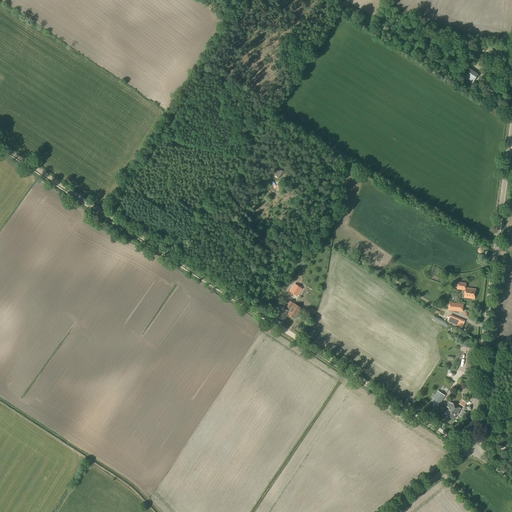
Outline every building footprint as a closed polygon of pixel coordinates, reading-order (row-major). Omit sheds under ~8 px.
[(464,79),(471,84),(477,75),(470,70),(464,79)] [(274,175),(279,179),(284,173),(279,169),(274,175)] [(300,247),(297,251),(304,256),(307,252),(300,247)] [(295,261),(298,264),(301,259),(295,254),(290,261),(293,263),(295,261)] [(464,298),(474,299),(476,289),(465,288),(466,283),(458,282),(457,289),(465,290),(464,298)] [(294,318),(295,318),(296,319),(299,314),(298,313),(298,312),(297,311),(299,307),(289,301),(286,306),(291,309),(288,314),(294,318)] [(448,310),(462,311),(463,304),(449,302),(448,310)] [(307,314),(312,317),(316,311),(315,310),(316,308),(312,306),(311,308),(310,308),(307,314)] [(447,322),(459,327),(462,320),(450,315),(447,322)] [(431,401),(438,406),(445,396),(438,391),(431,401)] [(445,414),(453,419),(460,409),(451,403),(445,414)]
